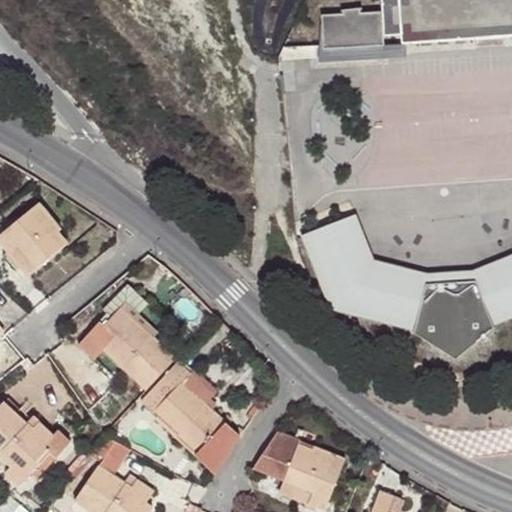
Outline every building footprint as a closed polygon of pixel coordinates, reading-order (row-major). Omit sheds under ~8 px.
[(511,0),(372,0),(373,6),(315,12),(318,40),(376,34),(376,37),(393,36),(394,44),(511,32),(511,0)] [(511,246),(467,269),(422,273),(369,260),(351,219),(342,224),(372,287),(419,298),(417,311),(437,316),(465,314),(483,303),(477,289),(511,272),(511,246)] [(511,312),(511,272),(477,289),(483,303),(465,314),(437,316),(417,311),(419,298),(372,287),(342,224),(300,242),(332,311),(414,331),(413,336),(430,346),(477,341),(496,325),(493,322),(511,312)] [(15,248),(25,264),(38,256),(56,285),(89,264),(78,246),(70,251),(53,225),(15,248)] [(38,256),(25,264),(43,292),(56,285),(38,256)] [(117,363),(160,404),(193,372),(167,347),(175,339),(154,321),(164,310),(145,293),(119,315),(125,321),(115,331),(114,330),(94,351),(113,367),(117,363)] [(0,358),(16,349),(2,333),(0,333),(0,358)] [(456,360),(477,341),(430,346),(456,360)] [(206,379),(196,370),(193,372),(156,408),(168,420),(194,392),(206,379)] [(206,379),(194,392),(225,419),(232,412),(226,407),(231,401),(206,379)] [(225,419),(194,392),(168,420),(166,422),(230,481),(257,447),(225,419)] [(0,419),(0,446),(3,449),(9,444),(42,477),(63,455),(60,451),(72,439),(67,434),(46,415),(41,419),(20,399),(0,419)] [(71,430),(67,434),(72,439),(60,451),(63,455),(69,459),(83,441),(71,430)] [(9,444),(3,449),(18,465),(14,469),(31,488),(42,477),(9,444)] [(323,511),(342,511),(357,475),(326,462),(324,465),(289,451),(268,486),(296,497),(325,508),(323,511)] [(148,490),(133,479),(116,469),(88,504),(99,511),(155,511),(167,496),(153,485),(148,490)] [(138,473),(133,479),(148,490),(153,485),(138,473)] [(323,511),(325,508),(296,497),(291,510),(296,511),(323,511)]
